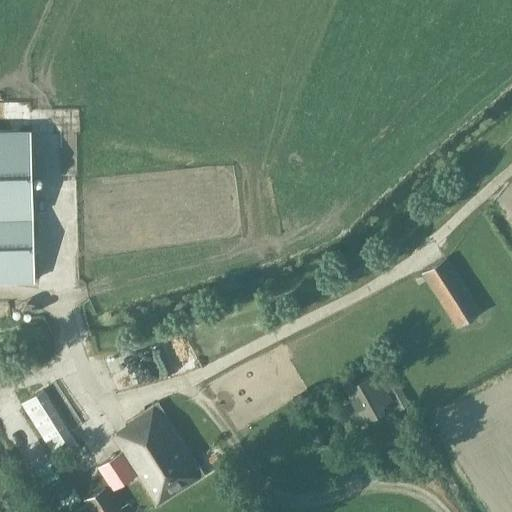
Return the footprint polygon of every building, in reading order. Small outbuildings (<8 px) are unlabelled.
[(32,135),(0,136),(0,281),(36,281),(32,135)] [(447,259),(423,274),(457,328),(481,313),(447,259)] [(113,389),(139,380),(129,351),(103,360),(113,389)] [(392,400),(377,373),(346,389),(358,413),(352,416),(356,425),(381,412),(380,406),(392,400)] [(80,444),(44,389),(23,403),(57,459),(80,444)] [(156,506),(204,476),(158,403),(126,424),(128,427),(112,436),(156,506)] [(121,452),(98,467),(113,491),(136,476),(121,452)] [(329,465),(339,483),(352,476),(343,459),(329,465)] [(87,505),(75,511),(120,511),(105,489),(86,501),(87,505)]
